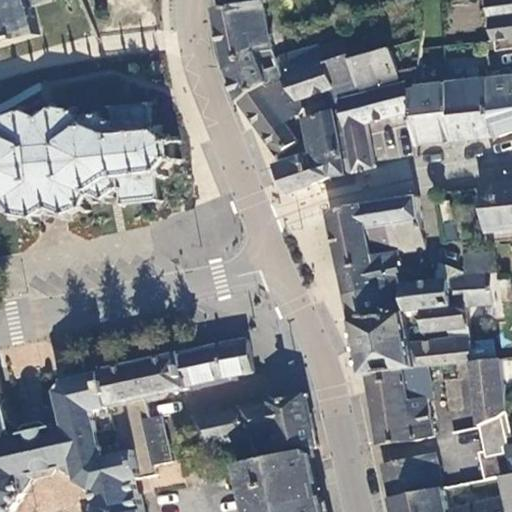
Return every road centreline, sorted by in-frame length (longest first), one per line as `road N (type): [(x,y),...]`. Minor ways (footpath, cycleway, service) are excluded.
road 1 (tertiary): [(284,266),(0,323)]
road 2 (tertiary): [(284,266),(190,44),(193,0)]
road 3 (tertiary): [(354,511),(316,346),(284,266)]
